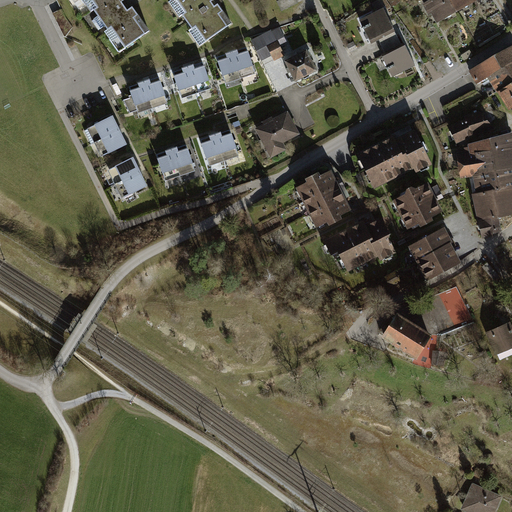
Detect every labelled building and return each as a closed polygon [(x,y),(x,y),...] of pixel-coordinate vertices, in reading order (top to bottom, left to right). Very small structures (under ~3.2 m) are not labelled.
[(87,0),(120,46),(139,33),(116,0),(87,0)] [(171,0),(200,42),(226,25),(208,0),(171,0)] [(298,3),(296,0),(280,0),(278,1),(282,11),(298,3)] [(429,0),(424,3),(421,5),(426,16),(431,13),(435,21),(474,1),(473,0),(429,0)] [(382,7),(357,20),(369,43),(376,39),(383,54),(376,57),(382,69),(386,67),(391,76),(415,63),(404,41),(400,43),(382,7)] [(279,26),(252,40),(262,60),(271,55),(274,60),(284,54),(279,45),(287,41),(279,26)] [(479,83),(491,76),(499,90),(511,82),(511,47),(472,71),(479,83)] [(220,58),(228,82),(257,72),(249,48),(220,58)] [(305,54),(285,63),(294,81),(314,72),(305,54)] [(177,74),(184,98),(214,88),(206,65),(177,74)] [(132,89),(140,113),(169,103),(161,79),(132,89)] [(511,82),(499,90),(510,109),(511,108),(511,82)] [(286,114),(258,128),(273,157),(285,152),(280,143),(296,135),(286,114)] [(455,145),(495,130),(488,115),(451,130),(455,145)] [(114,117),(89,129),(104,158),(129,146),(114,117)] [(204,140),(211,164),(241,154),(233,130),(204,140)] [(393,137),(359,154),(376,188),(413,170),(415,174),(432,165),(415,131),(395,141),(393,137)] [(511,217),(511,133),(468,146),(469,154),(456,156),(459,180),(473,178),(475,195),(471,196),(481,240),(500,235),(498,221),(511,217)] [(159,156),(167,180),(197,170),(189,146),(159,156)] [(135,158),(112,170),(127,199),(150,187),(135,158)] [(309,184),(298,189),(316,226),(329,220),(330,223),(340,219),(339,216),(348,211),(330,174),(321,178),(319,176),(307,182),(309,184)] [(426,185),(391,202),(407,232),(441,214),(426,185)] [(339,232),(325,239),(332,253),(338,250),(348,272),(377,258),(379,263),(396,255),(379,222),(364,229),(361,224),(340,234),(339,232)] [(441,229),(406,248),(426,284),(461,265),(441,229)] [(397,317),(392,314),(381,332),(386,335),(385,337),(388,339),(387,340),(391,342),(391,341),(416,356),(429,335),(398,315),(397,317)] [(511,325),(492,333),(500,353),(511,348),(511,325)] [(492,511),(499,496),(472,484),(462,507),(473,511),(492,511)]
